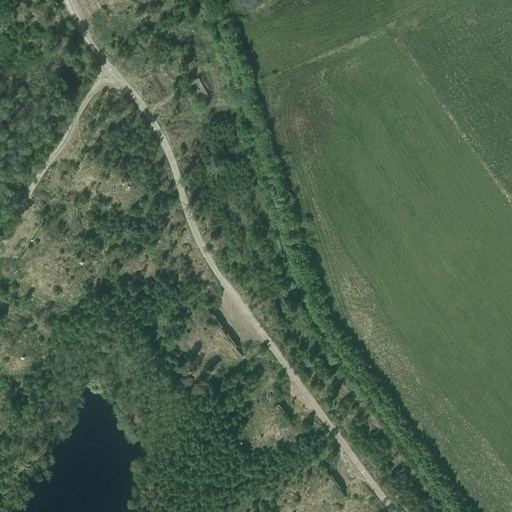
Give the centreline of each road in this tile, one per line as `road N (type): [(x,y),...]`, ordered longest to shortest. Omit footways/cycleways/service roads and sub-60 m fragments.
road 1 (track): [(390,511),(225,287),(152,119),(100,57),(73,0)]
road 2 (track): [(108,66),(0,241)]
